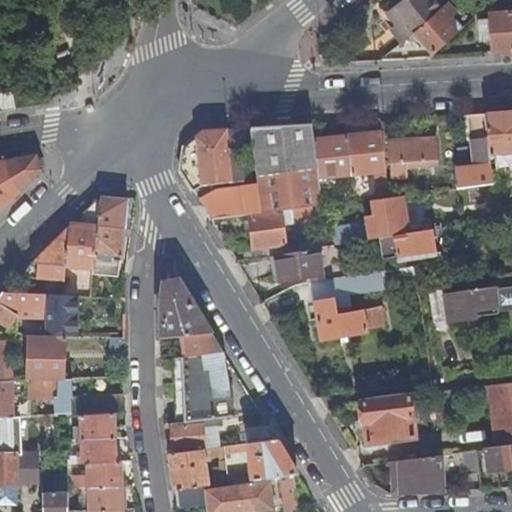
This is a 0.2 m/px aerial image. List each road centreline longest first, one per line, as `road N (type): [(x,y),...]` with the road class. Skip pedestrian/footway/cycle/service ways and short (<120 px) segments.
road 1 (tertiary): [(168,209),(356,511)]
road 2 (residential): [(162,511),(143,289),(168,209)]
road 3 (tertiary): [(221,99),(511,82)]
road 4 (tertiary): [(0,261),(146,114)]
road 5 (residential): [(0,140),(146,114)]
road 6 (unclassified): [(315,0),(221,99)]
